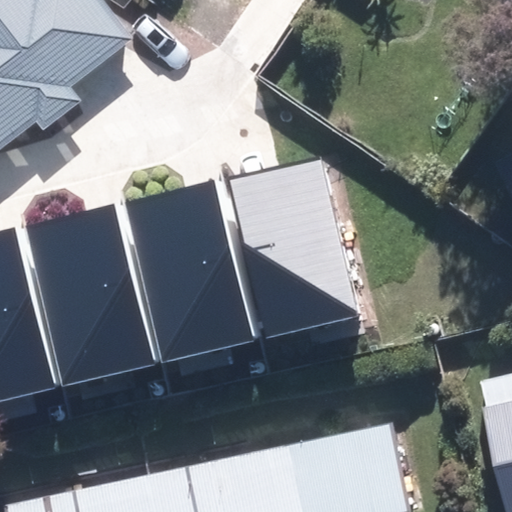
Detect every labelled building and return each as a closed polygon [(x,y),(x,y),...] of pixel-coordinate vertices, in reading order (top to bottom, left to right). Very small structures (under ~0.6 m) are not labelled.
[(0,0),(0,153),(47,117),(57,129),(93,101),(83,88),(142,43),(108,0),(0,0)] [(320,157),(222,180),(259,339),(358,316),(320,157)] [(222,180),(124,203),(162,362),(259,339),(222,180)] [(162,362),(124,203),(21,227),(58,386),(162,362)] [(0,399),(58,386),(21,227),(0,232),(0,399)] [(511,399),(494,404),(511,483),(511,399)] [(423,511),(403,422),(13,505),(14,511),(423,511)]
